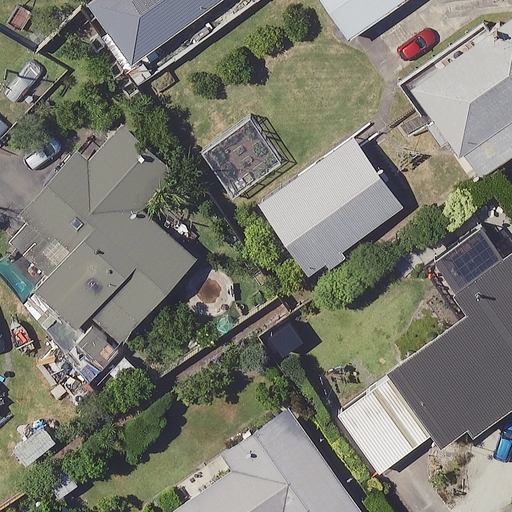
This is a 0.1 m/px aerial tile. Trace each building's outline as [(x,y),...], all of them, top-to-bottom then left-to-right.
[(85,0),(130,63),(219,0),(85,0)] [(403,0),(327,0),(352,35),(403,0)] [(511,11),(414,80),(482,176),(511,154),(511,11)] [(90,154),(79,143),(20,209),(28,216),(10,237),(48,271),(35,286),(80,325),(92,312),(126,343),(206,253),(152,205),(185,168),(125,115),(90,154)] [(405,202),(356,132),(260,198),(310,269),(405,202)] [(511,243),(453,286),(466,303),(387,361),(393,367),(436,428),(444,438),(469,420),(476,429),(511,402),(511,243)] [(436,428),(393,367),(338,406),(381,467),(436,428)] [(231,463),(159,511),(358,511),(364,508),(289,401),(220,448),(231,463)]
